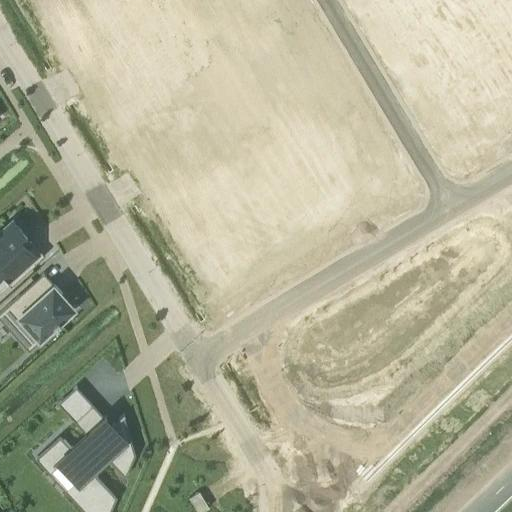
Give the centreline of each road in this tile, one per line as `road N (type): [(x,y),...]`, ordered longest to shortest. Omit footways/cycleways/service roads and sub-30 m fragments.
road 1 (unclassified): [(0,35),(194,350)]
road 2 (residential): [(447,209),(194,350)]
road 3 (residential): [(447,209),(321,0)]
road 4 (unclassified): [(194,350),(277,490)]
